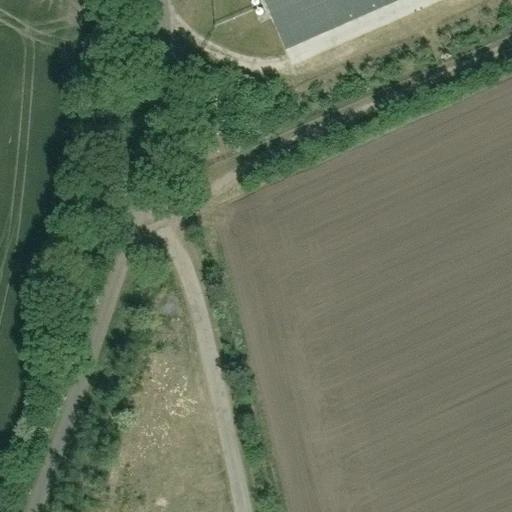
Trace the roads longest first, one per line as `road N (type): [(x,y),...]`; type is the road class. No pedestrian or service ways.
road 1 (unclassified): [(36,511),(145,207),(170,50),(162,0)]
road 2 (track): [(134,247),(176,229),(266,155),(511,57)]
road 3 (track): [(247,511),(200,254),(176,229)]
